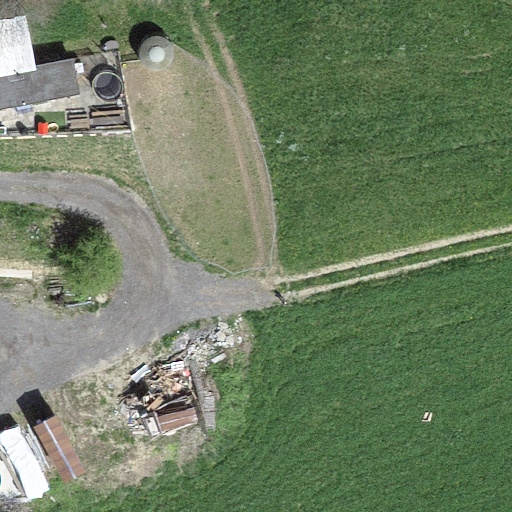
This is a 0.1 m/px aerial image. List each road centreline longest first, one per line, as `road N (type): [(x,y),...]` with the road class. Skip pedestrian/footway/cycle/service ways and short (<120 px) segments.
road 1 (track): [(0,187),(99,200),(133,228),(142,281),(105,336),(0,396)]
road 2 (track): [(142,281),(270,296),(511,242)]
road 3 (track): [(0,50),(118,0)]
